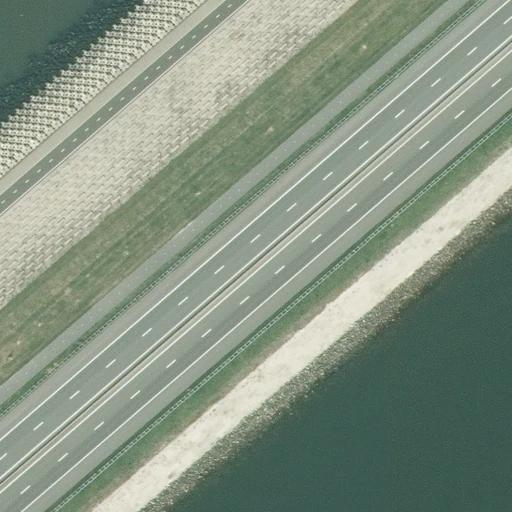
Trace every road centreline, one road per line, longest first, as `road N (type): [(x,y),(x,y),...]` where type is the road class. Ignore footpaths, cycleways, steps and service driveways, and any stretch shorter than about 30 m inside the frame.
road 1 (motorway): [(511,14),(0,457)]
road 2 (motorway): [(4,511),(511,73)]
